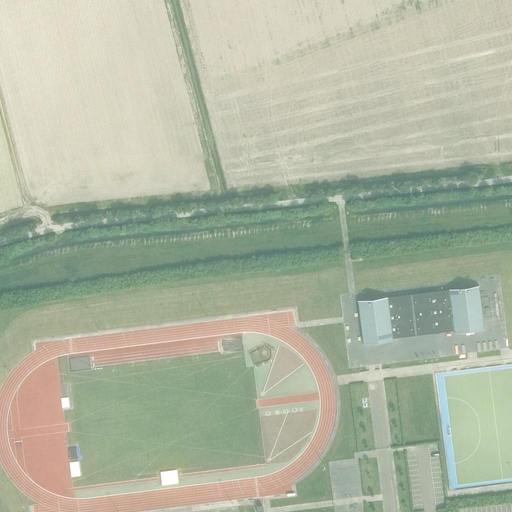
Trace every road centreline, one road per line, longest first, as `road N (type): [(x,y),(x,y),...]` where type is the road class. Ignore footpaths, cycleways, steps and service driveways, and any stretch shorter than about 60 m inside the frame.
road 1 (unclassified): [(0,243),(67,225),(511,178)]
road 2 (unclassified): [(390,511),(373,375)]
